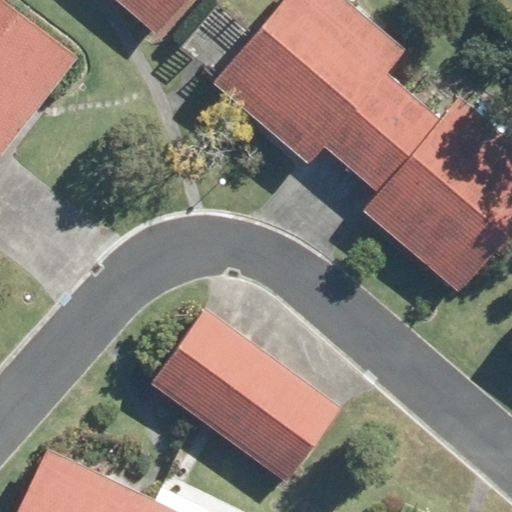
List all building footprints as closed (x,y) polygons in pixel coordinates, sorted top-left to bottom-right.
[(0,0),(0,150),(28,172),(71,114),(41,92),(73,50),(6,0),(0,0)] [(121,0),(153,26),(175,0),(121,0)] [(321,137),(352,165),(413,93),(425,104),(442,83),(399,45),(401,43),(350,0),(271,0),(210,73),(305,155),(321,137)] [(511,217),(511,140),(455,92),(437,113),(425,104),(413,93),(352,165),(378,186),(362,205),(374,214),(362,227),(408,265),(420,253),(455,283),(511,217)] [(201,302),(147,377),(283,474),(336,399),(201,302)] [(45,443),(10,511),(136,511),(145,494),(45,443)] [(136,511),(182,511),(145,494),(136,511)]
